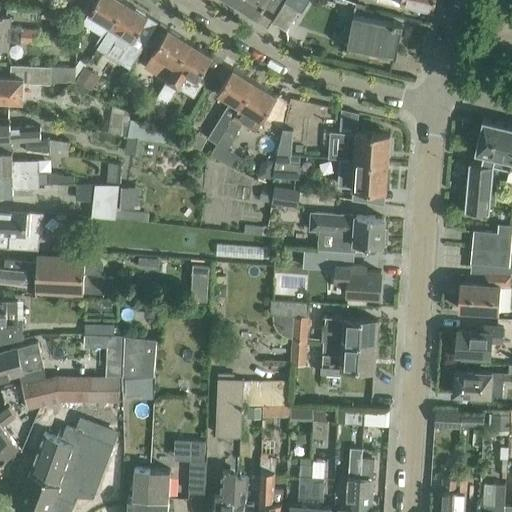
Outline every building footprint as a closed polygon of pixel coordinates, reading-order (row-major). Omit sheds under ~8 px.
[(96,0),(91,8),(89,12),(110,26),(111,26),(126,2),(123,0),(96,0)] [(280,0),(237,0),(236,3),(257,16),(264,5),(274,11),(280,0)] [(285,0),(272,21),(287,30),(299,10),(302,12),(309,0),(285,0)] [(378,0),(400,5),(400,2),(433,9),(435,0),(378,0)] [(102,35),(95,45),(97,47),(107,53),(115,40),(127,47),(121,57),(132,64),(143,46),(148,39),(158,22),(126,2),(111,26),(110,26),(104,36),(102,35)] [(11,16),(0,15),(0,32),(39,35),(39,30),(22,29),(23,26),(10,25),(11,16)] [(353,15),(350,34),(346,54),(347,54),(348,49),(394,58),(393,63),(395,63),(402,24),(353,15)] [(145,66),(166,80),(191,41),(169,28),(145,66)] [(39,40),(39,35),(0,32),(0,49),(9,50),(9,41),(21,42),(21,39),(39,40)] [(222,62),(191,41),(166,80),(151,104),(162,110),(178,85),(194,95),(201,83),(207,87),(222,62)] [(50,83),(51,81),(75,82),(76,67),(11,64),(11,76),(0,75),(0,99),(23,101),(24,82),(50,83)] [(75,82),(75,88),(86,92),(90,87),(92,89),(100,75),(85,65),(77,79),(75,81),(75,82)] [(233,68),(218,92),(231,100),(208,138),(218,143),(255,81),(233,68)] [(277,95),(255,81),(218,143),(214,149),(222,154),(242,122),(255,131),(277,95)] [(148,107),(134,99),(129,109),(132,110),(143,116),(148,107)] [(113,104),(108,132),(127,135),(130,119),(131,111),(113,104)] [(341,129),(341,134),(343,134),(342,149),(350,149),(349,158),(354,159),(389,161),(391,133),(375,132),(375,131),(372,131),(372,132),(357,131),(359,112),(342,109),(341,129)] [(10,118),(0,118),(0,141),(27,140),(27,148),(68,153),(70,141),(50,138),(41,138),(41,125),(10,127),(10,118)] [(510,167),(511,156),(511,124),(483,118),(475,151),(473,162),(481,163),(493,163),(510,167)] [(127,135),(124,152),(139,155),(142,138),(158,141),(160,129),(143,127),(144,121),(130,119),(127,135)] [(280,141),(277,153),(291,154),(292,141),(280,141)] [(13,150),(1,150),(0,150),(0,172),(39,172),(39,170),(39,158),(13,158),(13,150)] [(291,154),(277,153),(274,170),(273,177),(299,178),(300,155),(291,154)] [(340,158),(338,186),(352,187),(367,188),(387,189),(389,161),(354,159),(349,158),(340,158)] [(121,161),(109,160),(107,183),(119,183),(121,161)] [(465,209),(485,211),(488,211),(493,164),(481,163),(473,162),(470,161),(465,209)] [(49,183),(49,170),(39,170),(39,172),(0,172),(0,194),(14,194),(14,186),(40,186),(40,183),(49,183)] [(96,183),(92,215),(116,217),(117,209),(117,207),(120,185),(120,183),(119,183),(107,183),(96,183)] [(120,185),(117,207),(134,208),(136,186),(120,185)] [(275,186),(272,201),(298,205),(301,190),(275,186)] [(0,232),(10,233),(9,246),(39,248),(40,235),(42,235),(44,211),(0,208),(0,232)] [(312,212),(311,229),(318,229),(334,230),(333,249),(354,251),(355,251),(356,247),(356,243),(383,245),(383,241),(387,242),(388,230),(384,229),(385,217),(365,215),(356,215),(312,212)] [(509,264),(510,249),(511,223),(499,222),(498,233),(475,231),(472,261),(509,264)] [(304,247),(303,266),(337,268),(338,263),(346,263),(353,264),(354,251),(333,249),(327,249),(317,248),(304,247)] [(36,283),(36,290),(113,294),(114,276),(102,275),(103,261),(101,257),(38,253),(37,260),(36,283)] [(0,279),(26,284),(26,282),(36,283),(37,260),(6,257),(5,266),(0,265),(0,279)] [(349,294),(360,294),(380,296),(381,271),(365,270),(366,265),(353,264),(346,263),(338,263),(337,268),(337,277),(350,278),(349,294)] [(499,311),(500,284),(510,285),(511,274),(484,272),(484,283),(461,281),(459,308),(499,311)] [(193,281),(192,299),(207,300),(208,282),(193,281)] [(23,299),(8,299),(0,299),(0,342),(0,343),(23,338),(23,299)] [(304,302),(273,300),(272,310),(295,312),(294,339),(307,340),(308,302),(304,302)] [(326,315),(325,329),(325,340),(343,341),(376,344),(378,319),(326,315)] [(85,324),(85,334),(113,334),(114,325),(85,324)] [(457,353),(477,354),(490,355),(491,340),(502,341),(503,327),(478,325),(478,330),(458,329),(457,353)] [(113,334),(85,334),(85,345),(117,346),(117,334),(113,334)] [(155,376),(157,339),(125,335),(123,376),(155,376)] [(307,340),(294,339),(292,363),(306,364),(307,340)] [(343,341),(325,340),(322,373),(341,374),(342,366),(375,369),(376,344),(343,341)] [(0,351),(0,376),(19,371),(22,382),(45,376),(37,341),(0,351)] [(503,382),(511,382),(511,373),(492,372),(492,371),(456,369),(454,393),(472,394),(472,401),(487,402),(488,395),(502,396),(503,382)] [(45,376),(22,382),(28,399),(30,408),(61,401),(120,401),(121,375),(53,374),(45,376)] [(217,434),(241,434),(242,404),(243,378),(219,377),(217,434)] [(142,378),(125,379),(126,392),(142,391),(142,378)] [(15,411),(10,405),(0,412),(0,460),(19,446),(3,425),(17,414),(15,411)] [(287,405),(267,405),(266,415),(286,416),(287,405)] [(291,419),(313,420),(313,406),(291,406),(291,419)] [(462,410),(437,409),(436,425),(461,426),(462,410)] [(346,420),(360,420),(360,411),(346,410),(346,420)] [(114,443),(66,426),(61,438),(45,431),(15,510),(19,511),(69,511),(76,493),(81,494),(82,493),(85,494),(88,493),(95,495),(103,472),(114,443)] [(191,440),(190,459),(189,491),(205,492),(207,460),(204,460),(205,440),(191,440)] [(351,446),(350,450),(347,507),(339,507),(338,511),(358,511),(362,457),(363,447),(351,446)] [(276,457),(262,456),(258,511),(282,511),(284,489),(274,488),(276,457)] [(362,457),(358,511),(379,511),(379,509),(372,509),(375,458),(362,457)] [(128,507),(127,511),(148,511),(151,469),(140,468),(134,468),(133,495),(129,495),(128,507)] [(151,469),(148,511),(168,511),(169,510),(169,498),(171,470),(162,470),(151,469)] [(215,492),(213,511),(233,511),(236,476),(236,470),(223,469),(222,493),(215,492)] [(289,511),(310,511),(312,476),(300,475),(298,504),(291,504),(289,511)] [(254,511),(255,503),(245,502),(246,476),(236,476),(233,511),(254,511)] [(324,476),(313,476),(310,511),(330,511),(331,506),(322,506),(324,476)] [(454,511),(457,477),(443,476),(441,511),(454,511)] [(464,511),(467,478),(457,477),(454,511),(464,511)] [(495,483),(495,491),(494,504),(484,503),(483,511),(504,511),(506,483),(495,483)]
